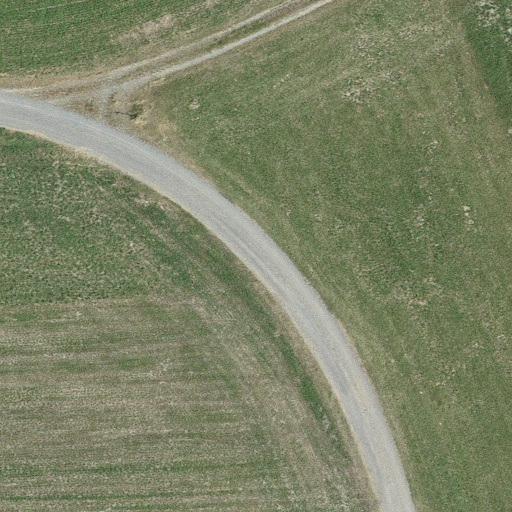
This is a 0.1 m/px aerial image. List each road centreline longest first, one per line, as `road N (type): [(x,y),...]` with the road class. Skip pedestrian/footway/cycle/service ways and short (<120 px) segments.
road 1 (track): [(384,511),(338,351),(212,208),(78,111)]
road 2 (track): [(295,0),(78,111)]
